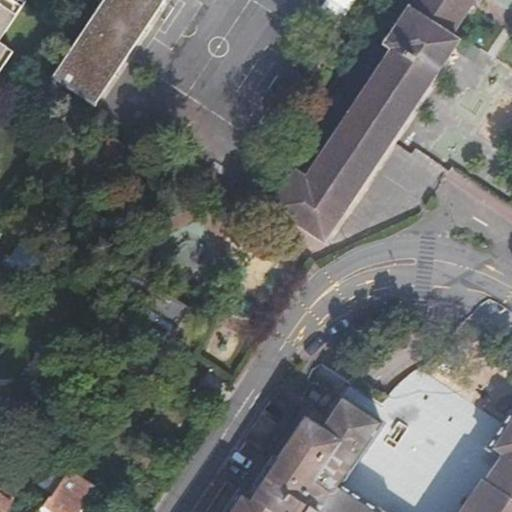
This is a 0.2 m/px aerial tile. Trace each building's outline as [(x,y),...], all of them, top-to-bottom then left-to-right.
[(0,0),(0,66),(14,46),(8,41),(27,13),(13,3),(14,0),(0,0)] [(24,0),(14,0),(13,3),(27,13),(32,6),(24,0)] [(102,0),(49,80),(93,110),(166,0),(102,0)] [(292,177),(267,213),(319,248),(455,46),(446,39),(472,0),(413,0),(383,46),(390,50),(301,183),(292,177)] [(335,25),(351,0),(323,0),(315,12),(335,25)] [(37,283),(48,266),(22,249),(11,265),(37,283)] [(167,328),(184,303),(117,258),(106,274),(125,287),(119,295),(131,303),(137,295),(145,300),(139,308),(167,328)] [(43,286),(54,270),(48,266),(37,283),(43,286)] [(207,319),(184,303),(167,328),(190,343),(207,319)] [(323,511),(342,483),(355,464),(375,435),(384,421),(341,393),(319,428),(301,416),(274,456),(270,454),(248,486),(242,494),(234,489),(219,511),(323,511)] [(511,511),(511,412),(508,410),(484,447),(500,457),(486,479),(481,477),(471,492),(457,511),(511,511)] [(48,496),(64,472),(50,463),(34,487),(48,496)] [(74,511),(91,487),(65,471),(64,472),(48,496),(37,511),(74,511)] [(349,488),(342,483),(323,511),(343,511),(357,493),(349,488)] [(0,484),(0,500),(8,505),(15,494),(0,484)] [(386,511),(371,502),(357,493),(343,511),(386,511)] [(0,500),(0,511),(3,511),(8,505),(0,500)]
